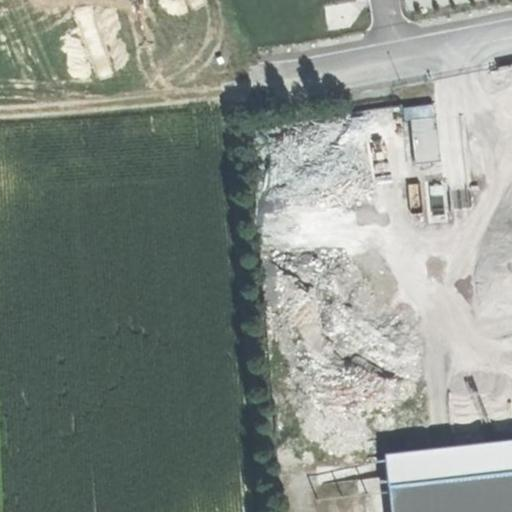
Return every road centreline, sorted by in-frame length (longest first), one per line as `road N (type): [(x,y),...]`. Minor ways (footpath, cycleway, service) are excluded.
road 1 (track): [(0,113),(257,89)]
road 2 (residential): [(257,89),(511,45)]
